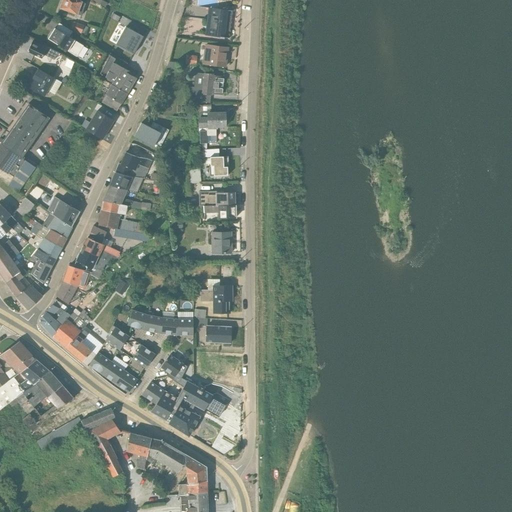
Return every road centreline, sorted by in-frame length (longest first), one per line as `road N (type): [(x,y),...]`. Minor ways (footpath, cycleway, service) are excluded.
road 1 (residential): [(230,475),(248,447),(255,0)]
road 2 (residential): [(21,328),(48,295),(142,90),(172,0)]
road 3 (tertiary): [(230,475),(89,384),(21,328)]
